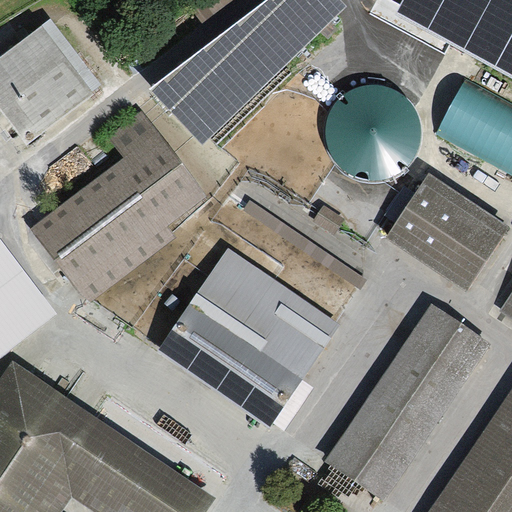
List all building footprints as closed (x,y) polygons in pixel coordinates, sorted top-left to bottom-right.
[(339,0),(266,0),(153,89),(202,143),(345,6),(339,0)] [(511,0),(405,0),(399,13),(511,73),(511,0)] [(49,19),(0,56),(0,103),(27,139),(99,84),(49,19)] [(511,102),(468,79),(438,133),(511,173),(511,102)] [(168,225),(205,198),(142,111),(109,135),(126,157),(30,228),(85,303),(176,236),(168,225)] [(509,229),(430,176),(386,242),(464,295),(509,229)] [(250,199),(243,209),(360,290),(366,280),(250,199)] [(0,353),(56,311),(0,239),(0,353)] [(230,251),(161,353),(270,426),(339,325),(230,251)] [(511,291),(501,309),(511,316),(511,291)] [(383,499),(487,344),(432,307),(328,462),(383,499)] [(0,511),(62,511),(71,499),(90,511),(211,511),(222,496),(12,358),(0,376),(0,511)] [(511,511),(511,390),(429,511),(511,511)]
